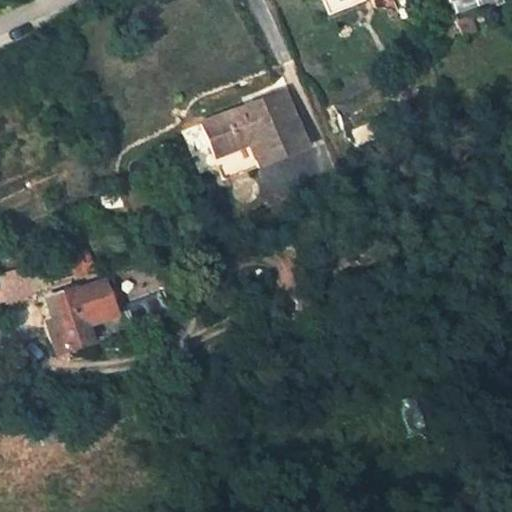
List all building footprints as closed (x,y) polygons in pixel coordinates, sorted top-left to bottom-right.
[(363,0),(322,0),(328,15),(364,0),(363,0)] [(495,0),(494,0),(448,0),(447,0),(452,15),(495,0)] [(468,15),(455,20),(459,35),(473,30),(468,15)] [(283,91),(200,123),(213,158),(247,144),(253,158),(302,138),(283,91)] [(302,138),(253,158),(256,167),(306,147),(302,138)] [(247,144),(213,158),(222,181),(256,167),(253,158),(247,144)] [(86,248),(43,261),(28,266),(34,289),(48,283),(48,281),(92,266),(86,248)] [(34,289),(28,266),(6,274),(12,296),(34,289)] [(93,307),(88,289),(74,293),(73,290),(50,297),(57,323),(47,327),(55,354),(89,344),(84,327),(110,319),(105,303),(93,307)] [(59,420),(24,432),(30,450),(65,438),(59,420)]
